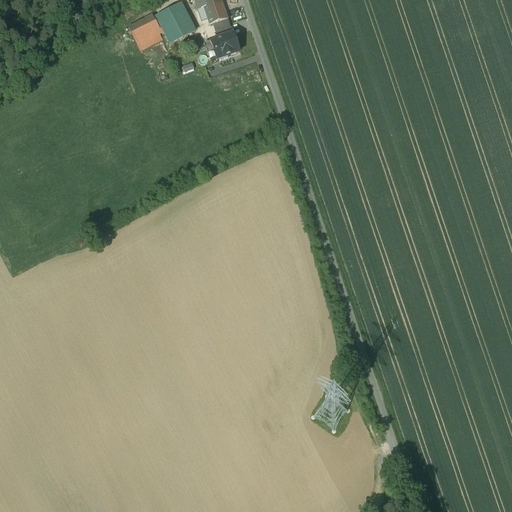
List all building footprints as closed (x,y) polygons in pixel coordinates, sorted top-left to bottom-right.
[(220,0),(193,0),(198,11),(204,9),(210,27),(214,25),(219,39),(232,35),(228,21),(220,0)] [(181,6),(156,19),(166,39),(170,46),(195,33),(181,6)] [(129,29),(132,35),(156,23),(153,17),(129,29)] [(132,35),(136,44),(152,36),(160,32),(156,23),(132,35)] [(219,39),(211,43),(217,62),(239,54),(232,35),(219,39)] [(152,36),(136,44),(139,50),(155,42),(152,36)]
